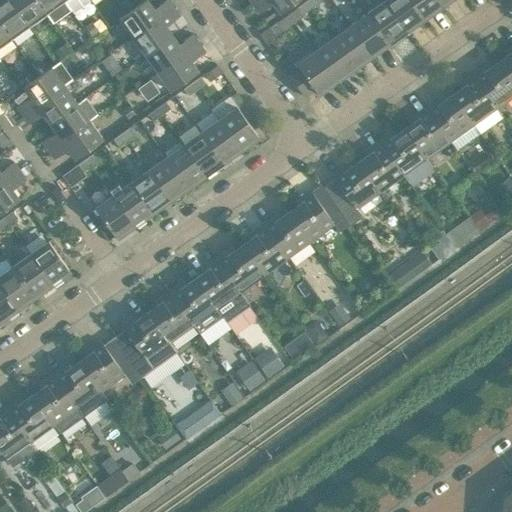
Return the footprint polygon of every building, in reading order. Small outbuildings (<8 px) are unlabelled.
[(29,27),(9,0),(0,0),(0,23),(12,39),(29,27)] [(47,14),(36,0),(9,0),(29,27),(47,14)] [(64,2),(63,0),(36,0),(47,14),(53,22),(70,10),(64,2)] [(132,37),(173,7),(167,0),(165,0),(153,9),(146,0),(144,0),(133,8),(126,14),(119,19),(132,37)] [(127,0),(125,0),(119,4),(126,14),(133,8),(127,0)] [(257,0),(252,4),(258,13),(267,7),(272,3),(279,12),(296,0),(257,0)] [(319,2),(317,0),(307,0),(305,1),(310,9),(319,2)] [(422,17),(410,0),(385,0),(384,1),(407,33),(419,25),(416,21),(422,17)] [(442,8),(436,0),(410,0),(422,17),(428,12),(431,16),(442,8)] [(310,9),(305,1),(297,8),(302,15),(310,9)] [(407,33),(384,1),(367,13),(387,42),(393,37),(396,41),(407,33)] [(172,35),(166,26),(179,16),(173,7),(132,37),(144,55),(172,35)] [(387,42),(367,13),(349,26),(372,58),(383,50),(381,46),(387,42)] [(284,30),(277,21),(270,26),(277,35),(284,30)] [(91,22),(83,28),(91,39),(99,33),(91,22)] [(0,47),(12,39),(0,23),(0,47)] [(277,35),(270,26),(259,34),(266,43),(277,35)] [(372,58),(349,26),(331,38),(352,67),(358,62),(361,66),(372,58)] [(157,72),(198,43),(192,34),(178,44),(172,35),(144,55),(157,72)] [(352,67),(331,38),(314,51),(337,83),(348,75),(346,71),(352,67)] [(197,71),(191,61),(204,51),(198,43),(157,72),(170,90),(197,71)] [(64,44),(53,51),(60,61),(71,53),(64,44)] [(507,55),(498,61),(511,80),(511,45),(508,48),(511,52),(507,55)] [(337,83),(314,51),(296,64),(298,67),(288,74),(304,97),(314,90),(316,92),(323,87),(325,91),(337,83)] [(101,52),(95,56),(98,61),(104,56),(101,52)] [(23,115),(64,86),(72,80),(59,61),(23,87),(30,96),(16,106),(23,115)] [(483,66),(472,74),(497,108),(511,97),(511,80),(498,61),(489,67),(486,70),(483,66)] [(117,63),(107,70),(113,77),(122,70),(117,63)] [(217,65),(203,74),(209,82),(222,73),(217,65)] [(460,88),(451,94),(479,133),(502,116),(497,108),(472,74),(461,81),(464,85),(460,88)] [(205,83),(200,76),(191,83),(196,90),(205,83)] [(143,95),(154,87),(148,78),(137,86),(143,95)] [(196,90),(191,83),(183,89),(188,96),(196,90)] [(49,123),(76,103),(64,86),(23,115),(29,124),(43,114),(49,123)] [(436,99),(425,107),(450,142),(456,150),(479,133),(451,94),(443,101),(439,103),(436,99)] [(48,150),(89,121),(89,120),(97,115),(85,97),(76,103),(49,123),(55,131),(42,141),(48,150)] [(229,97),(211,110),(218,119),(241,152),(241,151),(252,143),(250,140),(257,135),(253,131),(236,106),(229,97)] [(170,109),(165,101),(156,108),(161,115),(170,109)] [(243,102),(236,106),(253,131),(260,126),(243,102)] [(129,105),(122,110),(129,120),(136,115),(129,105)] [(413,122),(404,128),(426,159),(450,142),(425,107),(414,115),(417,119),(413,122)] [(161,115),(156,108),(148,114),(153,121),(161,115)] [(218,119),(200,132),(221,161),(227,156),(229,160),(241,152),(218,119)] [(75,159),(102,139),(89,121),(48,150),(54,159),(68,149),(75,159)] [(135,134),(130,127),(121,133),(126,140),(135,134)] [(389,133),(378,141),(403,175),(409,183),(432,166),(426,159),(404,128),(396,134),(392,137),(389,133)] [(200,132),(183,144),(206,177),(217,169),(215,165),(221,161),(200,132)] [(126,140),(121,133),(113,139),(118,146),(126,140)] [(366,155),(358,161),(380,192),(403,175),(378,141),(367,148),(370,152),(366,155)] [(183,144),(165,157),(186,186),(192,181),(194,185),(206,177),(183,144)] [(100,159),(95,152),(86,158),(91,165),(100,159)] [(165,157),(148,170),(171,202),(182,194),(179,190),(186,186),(165,157)] [(91,165),(86,158),(78,164),(83,171),(91,165)] [(334,180),(324,187),(351,225),(362,216),(357,208),(380,192),(358,161),(349,167),(345,170),(342,166),(331,175),(334,180)] [(0,184),(19,171),(13,162),(0,170),(0,184)] [(148,170),(130,182),(150,211),(157,206),(159,210),(171,202),(148,170)] [(0,211),(18,199),(12,189),(25,179),(19,171),(0,184),(0,211)] [(130,182),(112,195),(135,227),(147,219),(144,215),(150,211),(130,182)] [(297,205),(288,211),(310,242),(311,241),(334,224),(333,223),(343,215),(321,184),(311,191),(310,190),(298,198),(301,202),(297,205)] [(511,189),(503,196),(510,206),(511,204),(511,189)] [(112,195),(94,208),(115,236),(121,231),(124,235),(135,227),(112,195)] [(478,229),(501,213),(496,206),(483,215),(479,208),(468,216),(478,229)] [(17,218),(12,211),(3,217),(8,224),(17,218)] [(273,216),(262,224),(287,258),(310,242),(288,211),(280,217),(276,220),(273,216)] [(477,229),(468,216),(445,233),(454,246),(477,229)] [(0,230),(8,224),(3,217),(0,219),(0,230)] [(250,238),(241,244),(263,275),(287,258),(262,224),(251,231),(254,235),(250,238)] [(438,243),(431,248),(438,258),(454,246),(445,233),(442,230),(433,236),(438,243)] [(68,269),(48,241),(30,254),(53,286),(64,278),(61,274),(68,269)] [(226,250),(215,257),(240,292),(263,275),(241,244),(233,251),(229,253),(226,250)] [(422,251),(387,276),(395,288),(430,263),(422,251)] [(53,286),(30,254),(12,266),(32,295),(39,290),(41,294),(53,286)] [(203,272),(195,278),(226,321),(249,305),(240,292),(215,257),(215,258),(204,265),(207,269),(203,272)] [(32,295),(12,266),(6,258),(0,262),(0,286),(17,311),(29,303),(26,299),(32,295)] [(179,283),(168,291),(193,325),(207,345),(230,328),(226,321),(195,278),(186,284),(182,287),(179,283)] [(17,311),(0,286),(0,317),(3,316),(6,319),(17,311)] [(157,305),(148,311),(170,342),(193,325),(168,291),(158,298),(160,302),(157,305)] [(327,311),(338,326),(350,318),(339,302),(327,311)] [(124,329),(113,337),(135,367),(142,376),(176,352),(170,342),(148,311),(148,312),(139,318),(135,320),(132,317),(121,325),(124,329)] [(315,318),(303,327),(316,345),(328,336),(315,318)] [(87,355),(78,361),(100,392),(124,374),(135,367),(113,337),(103,344),(100,340),(88,348),(91,352),(87,355)] [(296,338),(283,347),(292,358),(304,350),(296,338)] [(267,378),(283,366),(269,346),(253,358),(267,378)] [(249,391),(264,380),(250,360),(235,371),(249,391)] [(63,366),(52,374),(77,408),(100,392),(78,361),(70,367),(66,370),(63,366)] [(40,388),(32,395),(53,425),(59,433),(82,416),(77,408),(52,374),(41,382),(44,385),(40,388)] [(220,390),(231,406),(242,397),(231,382),(220,390)] [(16,400),(5,407),(30,442),(53,425),(32,395),(23,401),(19,403),(16,400)] [(210,399),(176,424),(186,438),(220,413),(210,399)] [(0,450),(6,459),(12,467),(36,450),(30,442),(5,407),(0,411),(0,450)] [(172,427),(156,438),(164,450),(180,438),(172,427)] [(132,464),(121,471),(127,480),(138,472),(132,464)] [(119,468),(108,477),(116,488),(127,480),(121,471),(119,468)] [(51,474),(44,479),(64,507),(71,502),(51,474)] [(511,511),(511,490),(503,497),(501,511),(511,511)] [(26,496),(16,503),(22,511),(39,511),(37,508),(35,509),(26,496)] [(82,499),(74,504),(79,511),(81,511),(88,508),(82,499)]
